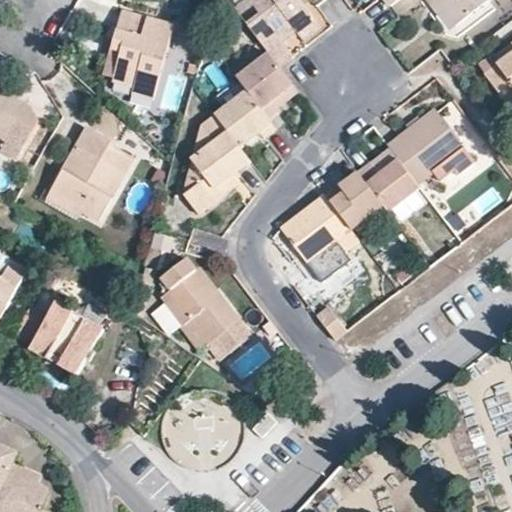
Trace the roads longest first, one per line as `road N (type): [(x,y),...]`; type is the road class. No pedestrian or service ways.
road 1 (residential): [(350,86),(343,119),(256,234),(252,255),(366,420)]
road 2 (residential): [(366,420),(511,308)]
road 3 (residential): [(265,511),(366,420)]
road 4 (residential): [(98,467),(65,434),(0,399)]
